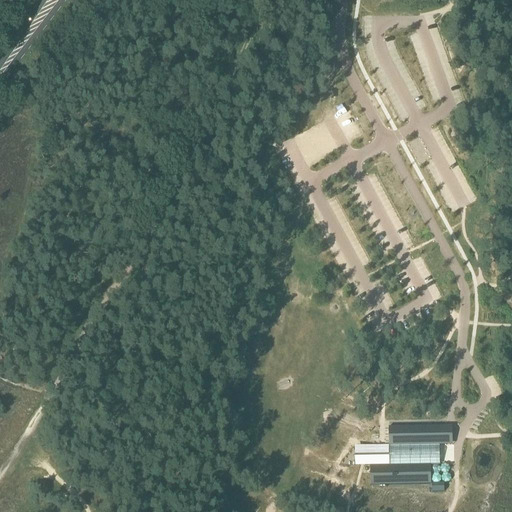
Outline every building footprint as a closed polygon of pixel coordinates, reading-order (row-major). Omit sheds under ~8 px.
[(392,88),(385,90),(388,98),(395,96),(392,88)] [(402,123),(408,119),(403,112),(397,116),(402,123)] [(339,129),(347,127),(344,115),(335,118),(339,129)] [(349,127),(342,134),(346,138),(352,131),(349,127)] [(305,137),(297,140),(298,145),(306,142),(305,137)] [(283,148),(276,152),(282,165),(290,161),(283,148)] [(294,167),(287,171),(291,181),(299,178),(294,167)] [(461,168),(455,170),(458,180),(464,178),(461,168)] [(295,185),(298,193),(305,191),(303,183),(295,185)] [(382,207),(390,203),(383,188),(375,192),(382,207)] [(356,205),(360,212),(368,208),(364,200),(356,205)] [(352,231),(345,234),(347,239),(354,236),(352,231)] [(336,263),(338,270),(347,268),(345,261),(336,263)] [(312,277),(314,267),(307,265),(304,275),(312,277)] [(423,284),(431,279),(424,265),(416,269),(423,284)] [(295,284),(298,277),(291,274),(289,281),(295,284)] [(440,446),(441,445),(454,445),(454,427),(389,427),(389,447),(389,453),(389,466),(370,466),(370,485),(431,484),(431,466),(440,466),(440,452),(440,446)] [(444,492),(444,484),(432,484),(432,492),(444,492)]
